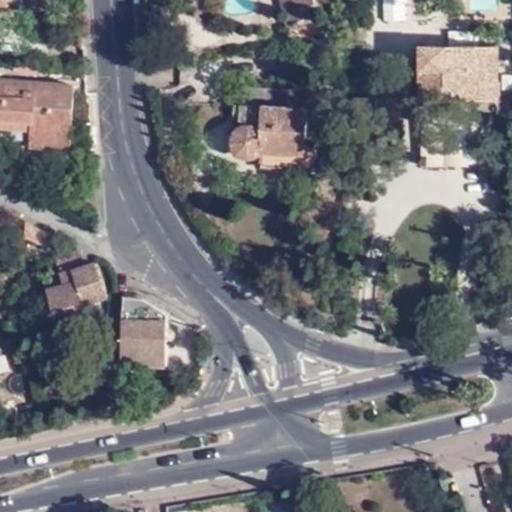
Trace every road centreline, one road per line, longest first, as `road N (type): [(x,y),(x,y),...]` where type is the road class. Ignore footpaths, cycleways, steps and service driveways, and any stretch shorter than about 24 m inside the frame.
road 1 (secondary): [(75,492),(342,445)]
road 2 (tertiary): [(111,0),(125,138),(140,186),(172,238)]
road 3 (tertiary): [(75,492),(120,468),(263,442),(283,417)]
road 4 (secondary): [(193,427),(0,466)]
road 5 (residential): [(0,198),(98,243),(172,238)]
road 6 (secondary): [(342,445),(511,408)]
road 7 (tertiary): [(419,375),(270,325)]
road 8 (secondary): [(419,375),(286,406)]
